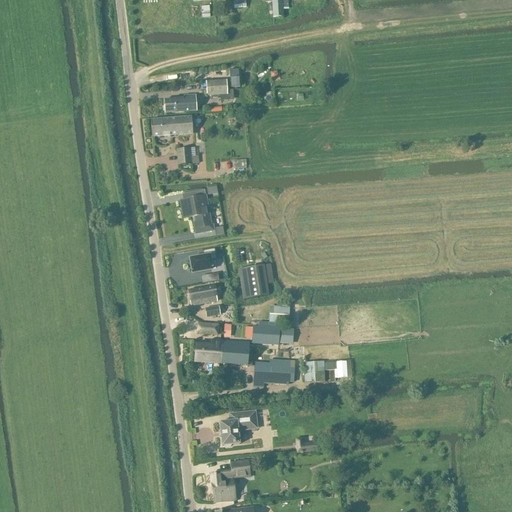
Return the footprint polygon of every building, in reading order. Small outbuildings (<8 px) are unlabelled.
[(287,0),(284,0),(282,0),(271,1),(272,18),(283,17),(283,9),(288,9),(287,0)] [(233,9),(247,8),(246,1),(233,2),(233,9)] [(191,7),(191,19),(202,18),(210,18),(209,6),(201,7),(191,7)] [(239,87),(238,69),(229,70),(230,88),(239,87)] [(277,72),(270,72),(271,79),(274,78),(274,81),(280,80),(279,74),(277,74),(277,72)] [(227,95),(226,81),(206,82),(207,96),(227,95)] [(184,99),(164,100),(165,113),(189,112),(196,111),(195,95),(184,96),(184,99)] [(151,120),(152,137),(193,135),(191,117),(151,120)] [(191,148),(176,149),(177,165),(192,164),(198,164),(197,156),(195,156),(191,156),(191,148)] [(207,188),(206,189),(208,196),(218,194),(216,187),(207,188)] [(183,200),(180,201),(183,219),(194,217),(195,222),(194,222),(196,233),(212,231),(211,227),(206,196),(205,190),(196,191),(197,198),(183,200)] [(204,257),(190,259),(192,273),(212,270),(210,261),(216,260),(214,249),(203,252),(204,257)] [(264,266),(238,270),(243,300),(269,296),(267,285),(264,266)] [(214,287),(189,292),(190,301),(198,300),(199,305),(201,305),(216,302),(214,287)] [(218,307),(205,309),(207,317),(220,315),(218,307)] [(197,333),(217,335),(218,326),(198,324),(197,333)] [(289,329),(279,329),(253,327),(252,343),(278,346),(278,344),(288,345),(289,329)] [(218,365),(220,341),(210,340),(210,345),(195,344),(194,363),(218,365)] [(250,343),(220,341),(218,365),(248,367),(250,343)] [(255,367),(254,383),(262,383),(287,385),(287,382),(292,383),(292,379),(292,369),(293,362),(289,361),(276,361),(276,368),(255,367)] [(235,422),(221,423),(223,447),(225,447),(226,448),(231,447),(232,446),(240,445),(239,432),(258,430),(257,425),(256,412),(234,415),(235,422)] [(322,443),(314,444),(315,452),(323,451),(322,443)] [(231,472),(225,473),(210,474),(213,504),(236,501),(234,480),(229,480),(229,479),(250,477),(248,462),(230,464),(231,472)]
